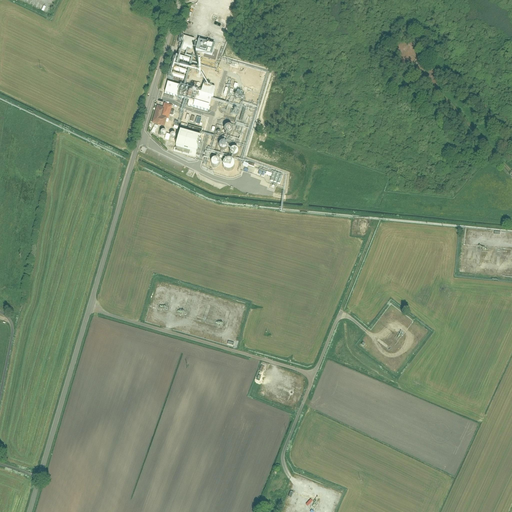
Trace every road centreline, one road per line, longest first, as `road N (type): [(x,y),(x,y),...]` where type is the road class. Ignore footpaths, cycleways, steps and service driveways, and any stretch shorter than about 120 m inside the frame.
road 1 (unclassified): [(180,0),(31,511)]
road 2 (track): [(511,229),(217,198),(125,156)]
road 3 (track): [(89,308),(314,374)]
road 4 (track): [(292,479),(282,454),(339,313),(367,333)]
